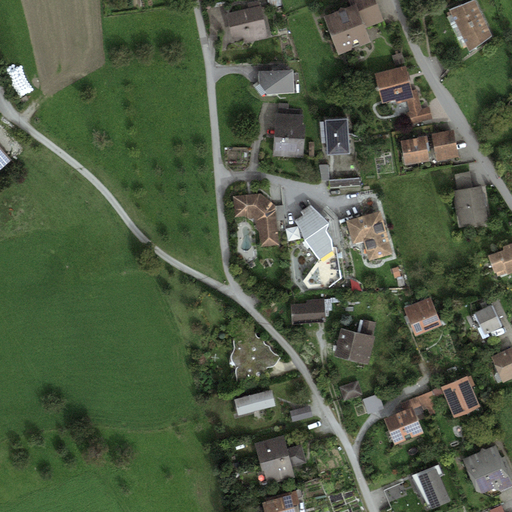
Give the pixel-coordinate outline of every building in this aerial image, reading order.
[(248,9),(227,14),(233,40),(244,37),(246,43),(268,38),(259,0),(247,3),(248,9)] [(353,0),(355,4),(365,28),(384,21),(375,0),(353,0)] [(460,31),(484,18),(474,0),(450,10),(460,31)] [(355,4),(323,17),(339,54),(371,40),(365,28),(355,4)] [(484,18),(460,31),(469,52),(492,36),(484,18)] [(401,53),(392,56),(395,64),(403,62),(401,53)] [(406,65),(374,73),(382,103),(394,100),(396,105),(407,102),(418,99),(416,90),(412,91),(406,65)] [(293,70),(258,72),(258,83),(253,85),(261,96),(277,96),(277,94),(294,92),(293,70)] [(418,99),(407,102),(409,111),(405,112),(408,125),(432,119),(429,108),(421,109),(418,99)] [(279,103),(278,113),(302,115),(302,109),(289,108),(289,103),(279,103)] [(278,113),(276,113),(273,157),(304,158),(306,125),(303,124),(303,115),(302,115),(278,113)] [(349,152),(347,119),(325,120),(327,154),(349,152)] [(453,130),(432,133),(436,160),(458,157),(453,130)] [(427,136),(401,141),(405,164),(429,160),(427,151),(430,151),(427,136)] [(0,148),(0,170),(11,161),(0,148)] [(328,164),(319,165),(321,180),(329,179),(328,164)] [(454,174),(457,191),(472,188),(469,172),(454,174)] [(359,178),(330,180),(331,188),(360,186),(359,178)] [(457,191),(455,191),(461,225),(487,220),(485,205),(487,203),(485,193),(483,192),(481,186),(472,188),(457,191)] [(261,194),(233,196),(235,217),(245,216),(248,219),(256,219),(256,229),(259,232),(260,247),(280,245),(278,231),(277,231),(276,221),(275,207),(275,205),(261,194)] [(283,206),(275,207),(276,221),(284,220),(283,206)] [(330,224),(310,206),(301,212),(303,215),(295,221),(301,230),(304,240),(319,260),(333,252),(332,241),(328,233),(330,224)] [(380,211),(346,220),(352,243),(363,240),(369,261),(392,255),(380,211)] [(503,250),(488,255),(494,273),(506,269),(508,274),(511,272),(511,243),(503,246),(503,250)] [(398,267),(392,269),(394,278),(401,276),(398,267)] [(430,298),(405,309),(417,338),(443,327),(430,298)] [(307,304),(291,305),(292,322),(321,320),(321,317),(326,317),(324,299),(306,300),(307,304)] [(492,304),(474,313),(481,327),(477,329),(483,339),(489,336),(488,333),(503,326),(492,304)] [(360,334),(342,329),(335,358),(368,366),(375,338),(372,337),(375,323),(364,320),(360,334)] [(245,333),(243,336),(237,336),(235,338),(234,342),(235,347),(234,349),(234,351),(232,355),(231,358),(232,361),(235,367),(237,366),(238,367),(236,370),(236,373),(238,386),(268,380),(269,379),(270,377),(269,374),(266,372),(266,370),(266,369),(267,368),(270,367),(273,367),(276,365),(280,358),(278,356),(277,355),(274,354),(272,352),(270,347),(268,346),(266,345),(264,344),(264,342),(264,340),(263,338),(261,338),(259,338),(257,337),(256,336),(256,333),(256,332),(255,330),(252,330),(249,330),(245,333)] [(511,347),(491,357),(502,382),(511,378),(511,347)] [(468,376),(441,387),(454,418),(481,407),(468,376)] [(358,381),(339,387),(344,401),(363,395),(358,381)] [(272,390),(235,400),(239,415),(276,405),(272,390)] [(432,391),(418,397),(423,410),(435,406),(432,399),(435,398),(432,391)] [(379,394),(363,399),(366,412),(382,407),(379,394)] [(423,410),(418,397),(408,400),(409,409),(413,408),(416,416),(424,413),(423,410)] [(310,407),(290,412),(293,421),(312,417),(310,407)] [(409,409),(385,419),(394,444),(423,433),(416,416),(413,408),(409,409)] [(283,436),(255,443),(262,471),(264,470),(267,483),(295,476),(293,467),(306,463),(301,445),(287,449),(283,436)] [(480,452),(462,459),(476,491),(483,493),(495,488),(503,492),(511,487),(511,470),(505,456),(501,458),(496,446),(486,450),(482,448),(480,452)] [(438,465),(416,475),(431,509),(449,501),(438,476),(442,474),(438,465)] [(404,482),(385,490),(390,502),(409,494),(404,482)] [(290,496),(292,506),(300,504),(296,490),(289,492),(290,496)] [(290,496),(262,503),(264,511),(293,511),(292,506),(290,496)]
